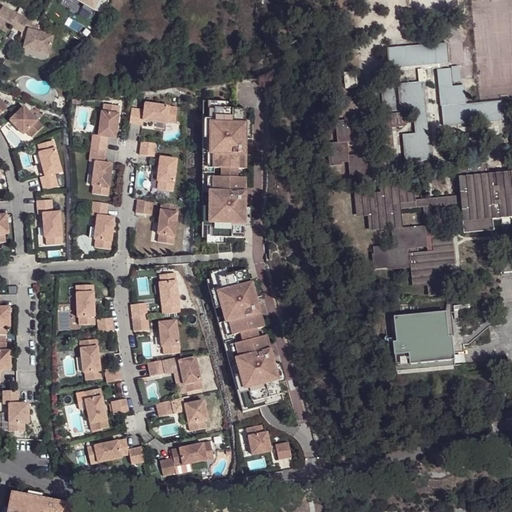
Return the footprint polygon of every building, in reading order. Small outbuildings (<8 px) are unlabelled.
[(0,24),(9,30),(11,26),(18,14),(4,6),(0,13),(0,24)] [(40,27),(18,14),(11,26),(23,34),(28,36),(27,41),(25,49),(50,55),(54,37),(38,33),(40,27)] [(9,30),(0,24),(0,29),(7,33),(9,30)] [(386,69),(448,64),(446,44),(385,49),(386,69)] [(435,71),(439,107),(440,107),(442,126),(485,122),(503,120),(501,102),(465,105),(463,87),(450,87),(448,69),(435,71)] [(429,160),(423,82),(396,84),(399,112),(411,110),(414,135),(401,136),(404,162),(429,160)] [(395,112),(393,87),(379,89),(382,113),(395,112)] [(0,96),(0,113),(8,105),(0,96)] [(233,100),(203,100),(202,237),(217,237),(245,237),(246,107),(233,107),(233,100)] [(144,110),(131,108),(130,123),(143,124),(144,120),(168,123),(168,121),(176,122),(178,107),(145,103),(144,110)] [(120,106),(104,104),(103,112),(102,111),(99,135),(93,134),(91,148),(106,149),(108,137),(116,138),(120,106)] [(24,105),(11,119),(24,132),(27,130),(33,136),(44,125),(24,105)] [(401,113),(379,116),(380,131),(403,128),(401,113)] [(347,163),(348,178),(368,176),(366,156),(347,158),(346,144),(356,143),(354,122),(336,124),(338,144),(326,145),(328,165),(347,163)] [(54,139),(39,143),(41,151),(39,151),(45,174),(41,175),(44,188),(58,185),(55,172),(62,170),(54,139)] [(142,141),(140,154),(155,156),(156,143),(142,141)] [(106,149),(91,148),(90,161),(95,162),(92,185),(94,186),(93,193),(109,195),(113,163),(104,162),(106,149)] [(177,159),(160,156),(157,181),(159,181),(158,189),(173,191),(177,159)] [(493,230),(493,226),(465,229),(460,169),(487,166),(486,162),(456,165),(459,195),(460,204),(462,233),(493,230)] [(499,219),(511,217),(511,171),(488,174),(487,166),(460,169),(465,229),(493,226),(493,220),(499,219)] [(397,226),(395,211),(395,203),(410,202),(410,201),(409,185),(381,188),(382,196),(356,199),(358,216),(369,214),(371,229),(397,226)] [(430,207),(460,204),(459,195),(410,201),(410,202),(395,203),(395,211),(421,208),(430,207)] [(52,199),(37,200),(38,214),(43,213),(45,237),(46,237),(47,245),(63,244),(60,211),(53,212),(52,199)] [(138,199),(136,212),(151,214),(152,200),(138,199)] [(108,203),(94,201),(92,215),(98,216),(95,239),(96,239),(95,247),(111,249),(115,217),(107,216),(108,203)] [(178,204),(161,202),(157,233),(159,234),(158,242),(174,243),(178,204)] [(435,255),(433,240),(430,207),(421,208),(423,227),(426,248),(427,256),(435,255)] [(0,242),(6,242),(5,234),(9,233),(7,214),(0,214),(0,242)] [(447,292),(445,265),(444,254),(435,255),(427,256),(419,257),(418,249),(426,248),(423,227),(393,231),(394,246),(373,248),(375,270),(409,268),(408,263),(413,263),(415,283),(429,283),(432,294),(447,292)] [(449,238),(433,240),(435,255),(444,254),(445,265),(452,265),(449,238)] [(221,275),(207,279),(243,411),(284,400),(248,268),(221,275)] [(176,272),(161,274),(162,282),(160,282),(164,314),(175,312),(174,305),(180,304),(176,272)] [(88,292),(88,284),(77,285),(78,317),(79,316),(80,325),(96,324),(94,292),(88,292)] [(0,294),(0,293),(0,334),(7,334),(7,326),(11,326),(11,306),(0,306),(0,294)] [(132,304),(133,317),(148,316),(146,302),(132,304)] [(446,312),(394,316),(397,350),(393,350),(395,371),(396,371),(396,372),(418,370),(418,369),(454,367),(451,337),(448,338),(446,312)] [(133,317),(135,331),(149,329),(148,316),(133,317)] [(113,317),(98,319),(100,332),(114,331),(113,317)] [(176,320),(159,322),(162,346),(164,346),(164,354),(180,352),(176,320)] [(92,346),(91,339),(80,340),(84,372),(86,372),(87,380),(102,378),(98,346),(92,346)] [(7,342),(0,341),(0,382),(1,383),(1,370),(11,369),(11,350),(7,350),(7,342)] [(185,384),(187,383),(189,391),(204,388),(197,356),(180,360),(185,384)] [(164,359),(149,362),(152,375),(166,372),(164,359)] [(120,366),(105,369),(108,382),(122,379),(120,366)] [(101,388),(87,390),(89,398),(87,399),(94,430),(103,428),(102,420),(108,419),(101,388)] [(19,390),(4,390),(4,404),(10,403),(10,431),(26,430),(25,422),(30,422),(30,403),(19,403),(19,390)] [(127,398),(112,401),(115,414),(129,411),(127,398)] [(172,400),(157,403),(160,416),(175,413),(172,400)] [(204,400),(186,404),(191,431),(206,428),(204,420),(208,419),(204,400)] [(263,423),(248,426),(253,454),(272,449),(268,430),(264,431),(263,423)] [(127,438),(95,445),(96,451),(89,453),(91,463),(123,457),(122,455),(130,453),(133,463),(146,461),(143,446),(129,449),(127,438)] [(290,441),(277,444),(280,458),(293,455),(290,441)] [(204,442),(172,449),(174,458),(161,461),(164,475),(177,472),(176,464),(184,463),(184,464),(215,457),(213,446),(205,448),(204,442)] [(27,490),(27,495),(42,498),(43,493),(27,490)] [(27,495),(12,492),(10,505),(3,503),(0,511),(69,511),(71,503),(42,498),(27,495)]
